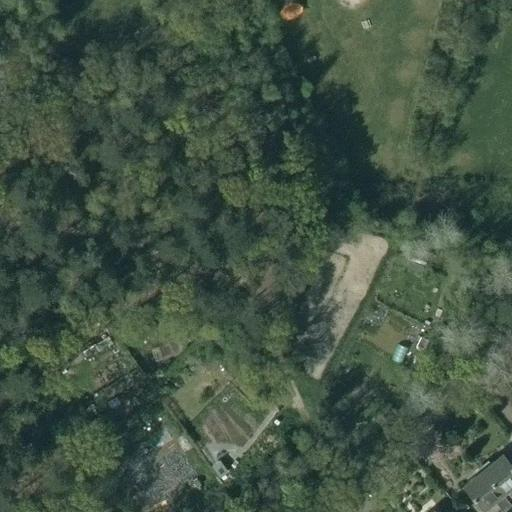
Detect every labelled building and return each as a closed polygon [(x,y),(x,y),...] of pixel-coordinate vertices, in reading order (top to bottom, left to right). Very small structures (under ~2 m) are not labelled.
[(412,253),(409,262),(425,267),(427,262),(428,258),(412,253)] [(420,338),(416,347),(423,350),(427,341),(420,338)] [(211,359),(203,366),(209,372),(217,365),(211,359)] [(511,506),(511,466),(502,454),(482,470),(511,506)] [(220,465),(213,471),(218,477),(225,472),(220,465)] [(496,511),(501,508),(504,511),(510,507),(511,506),(482,470),(463,485),(484,511),(496,511)]
